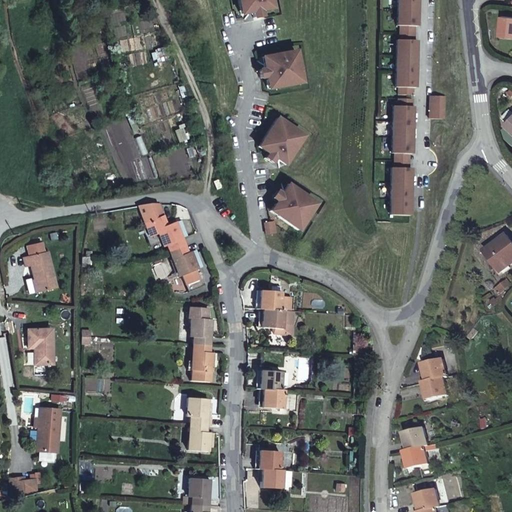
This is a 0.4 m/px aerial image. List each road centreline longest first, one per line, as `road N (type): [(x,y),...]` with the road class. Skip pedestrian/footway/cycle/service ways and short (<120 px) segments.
road 1 (residential): [(235,511),(236,325),(227,283),(258,255)]
road 2 (residential): [(258,255),(179,194),(11,213)]
road 3 (residential): [(488,145),(469,159),(460,180),(395,366)]
road 4 (residential): [(258,255),(243,156),(248,85),(235,35)]
road 5 (residential): [(421,219),(425,0)]
road 6 (residential): [(395,366),(378,318),(351,289),(258,255)]
road 7 (residential): [(0,309),(19,465)]
road 8 (track): [(157,0),(197,93),(212,110),(242,115)]
road 9 (residential): [(395,366),(384,419),(383,511)]
